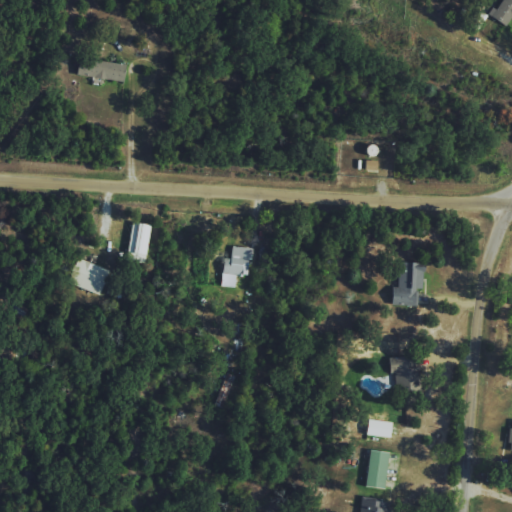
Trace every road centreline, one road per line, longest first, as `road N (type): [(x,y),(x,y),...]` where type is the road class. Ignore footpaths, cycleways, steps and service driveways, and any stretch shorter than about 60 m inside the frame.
road 1 (residential): [(511,201),(0,178)]
road 2 (residential): [(470,511),(482,273),(511,212)]
